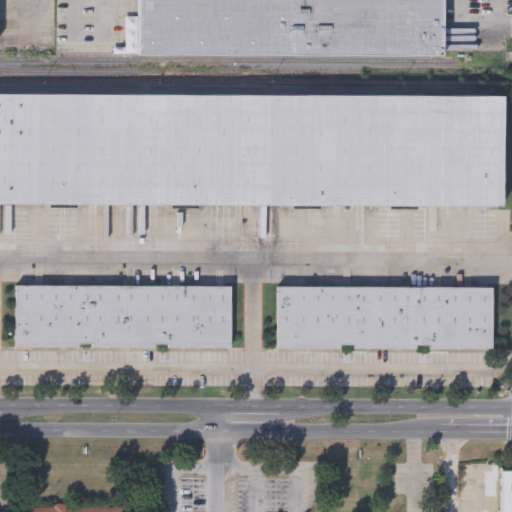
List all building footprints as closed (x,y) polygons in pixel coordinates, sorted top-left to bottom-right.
[(137,55),(137,0),(442,0),(442,56),(137,55)] [(0,95),(502,98),(501,208),(0,206),(0,95)] [(229,287),(229,348),(14,347),(15,286),(229,287)] [(491,288),(490,349),(276,349),(276,287),(491,288)] [(511,471),(511,511),(500,511),(501,471),(511,471)]
